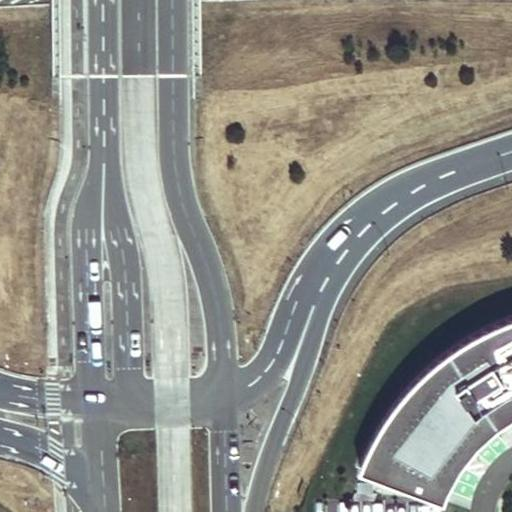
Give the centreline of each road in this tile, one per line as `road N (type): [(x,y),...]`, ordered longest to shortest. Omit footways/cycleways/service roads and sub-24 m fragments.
road 1 (secondary): [(223,397),(210,274),(174,167),(170,0)]
road 2 (motorway): [(254,511),(319,316),(370,232),(407,193)]
road 3 (motorway): [(223,397),(270,366),(317,262),(346,227),(376,203),(407,193)]
road 4 (secondary): [(103,163),(124,266),(129,398)]
road 5 (secondary): [(103,163),(86,250),(91,398)]
road 6 (secondary): [(100,0),(103,163)]
road 7 (motorway): [(0,437),(57,453),(103,493)]
